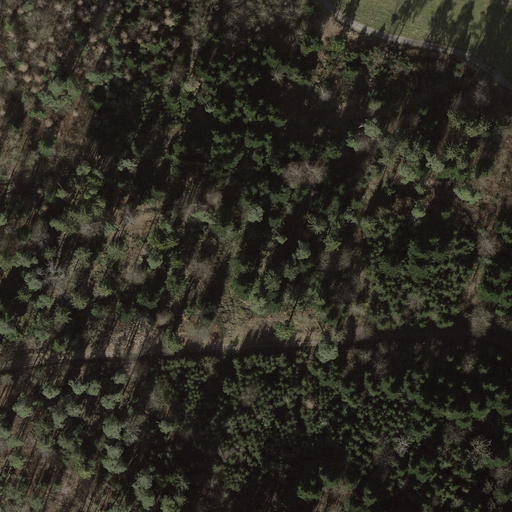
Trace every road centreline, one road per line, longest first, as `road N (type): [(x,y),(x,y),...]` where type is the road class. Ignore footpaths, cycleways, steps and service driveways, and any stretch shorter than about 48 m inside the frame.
road 1 (track): [(0,371),(154,351),(469,333)]
road 2 (track): [(511,88),(468,56),(352,26),(323,0)]
